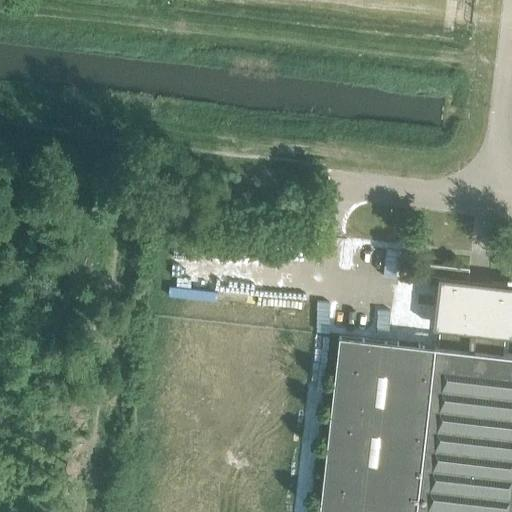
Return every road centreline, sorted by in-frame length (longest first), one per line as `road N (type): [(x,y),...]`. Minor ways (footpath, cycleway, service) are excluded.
road 1 (unclassified): [(493,195),(509,0)]
road 2 (unclassified): [(493,195),(350,181)]
